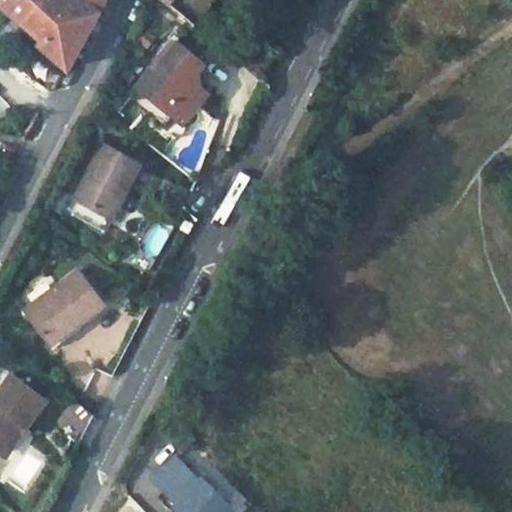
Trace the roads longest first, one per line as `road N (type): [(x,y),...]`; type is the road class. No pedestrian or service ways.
road 1 (tertiary): [(338,0),(75,511)]
road 2 (residential): [(0,226),(118,0)]
